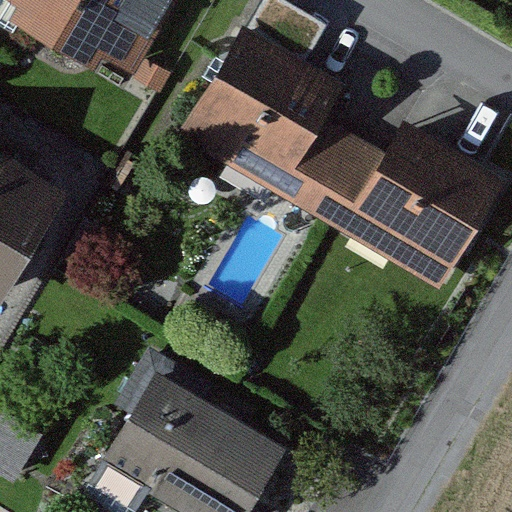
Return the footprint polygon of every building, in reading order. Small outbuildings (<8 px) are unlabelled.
[(174,0),(36,0),(145,57),(174,0)] [(352,81),(249,20),(183,133),(439,284),(505,173),(413,119),(394,151),(332,115),(352,81)] [(74,176),(0,130),(0,292),(2,294),(74,176)] [(263,511),(306,444),(174,362),(118,451),(215,511),(263,511)] [(0,511),(21,511),(0,499),(0,511)]
